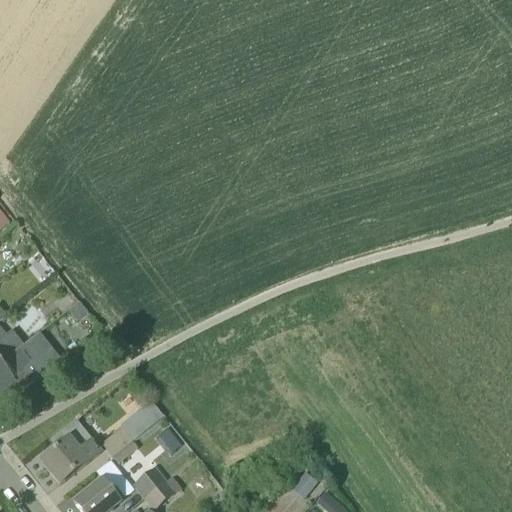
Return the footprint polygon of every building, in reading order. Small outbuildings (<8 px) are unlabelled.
[(0,233),(10,225),(0,213),(0,233)] [(87,317),(79,307),(68,316),(75,326),(87,317)] [(0,366),(18,352),(6,337),(0,329),(0,366)] [(15,398),(35,382),(27,372),(31,368),(18,352),(0,366),(0,394),(7,388),(15,398)] [(113,461),(134,445),(123,431),(102,447),(113,461)] [(60,488),(101,455),(92,444),(80,455),(69,442),(41,464),(60,488)] [(138,451),(134,445),(124,453),(128,459),(138,451)] [(135,489),(146,502),(166,486),(156,472),(135,489)] [(309,499),(319,488),(306,477),(297,488),(309,499)] [(79,511),(110,511),(125,500),(107,478),(74,505),(79,511)] [(156,511),(175,497),(166,486),(146,502),(153,511),(156,511)] [(329,511),(337,504),(328,496),(319,507),(324,511),(329,511)]
